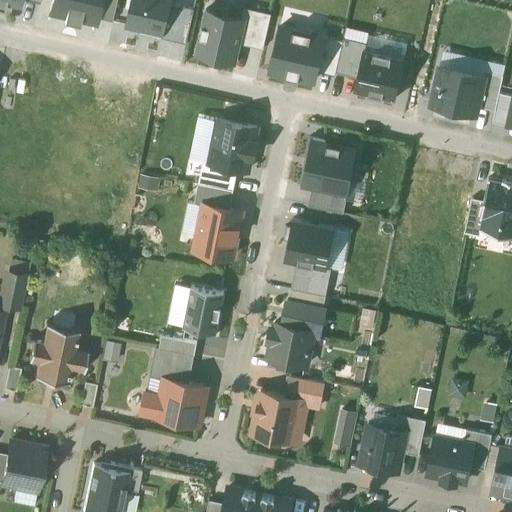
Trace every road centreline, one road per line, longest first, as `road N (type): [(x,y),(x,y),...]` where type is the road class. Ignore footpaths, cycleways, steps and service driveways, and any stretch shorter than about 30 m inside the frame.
road 1 (residential): [(0,35),(291,102)]
road 2 (residential): [(476,511),(219,456)]
road 3 (residential): [(291,102),(511,153)]
road 4 (residential): [(219,456),(257,279)]
road 5 (residential): [(291,102),(257,279)]
road 6 (residential): [(219,456),(78,429)]
